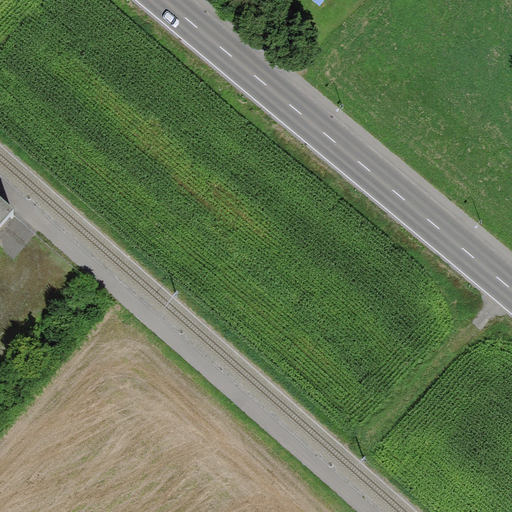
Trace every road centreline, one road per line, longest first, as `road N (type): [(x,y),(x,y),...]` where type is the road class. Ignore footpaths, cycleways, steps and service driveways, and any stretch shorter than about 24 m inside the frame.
road 1 (track): [(0,187),(366,511)]
road 2 (primary): [(165,0),(511,289)]
